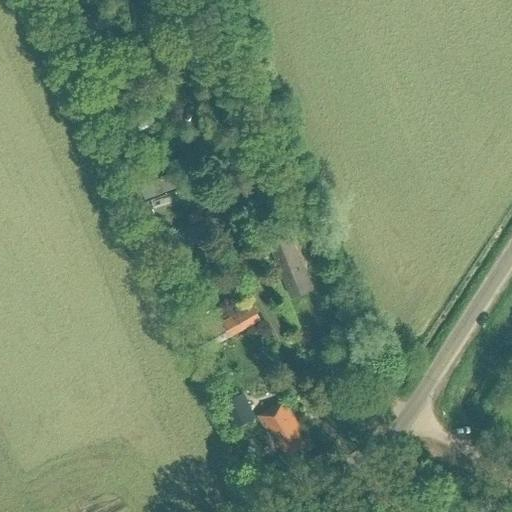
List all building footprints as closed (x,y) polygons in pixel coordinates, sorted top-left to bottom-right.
[(163,0),(176,29),(198,20),(189,0),(163,0)] [(219,67),(201,28),(167,44),(173,59),(167,61),(185,100),(192,96),(179,67),(197,59),(204,74),(219,67)] [(237,136),(253,174),(262,170),(247,132),(237,136)] [(134,158),(138,171),(166,161),(162,149),(134,158)] [(274,197),(262,170),(253,174),(248,176),(259,203),(274,197)] [(146,199),(178,187),(173,172),(140,184),(146,199)] [(151,199),(154,208),(181,199),(181,197),(187,195),(185,188),(151,199)] [(199,210),(186,215),(190,226),(203,221),(199,210)] [(294,231),(272,240),(293,295),(295,294),(293,290),(311,283),(298,251),(302,250),(294,231)] [(252,305),(222,323),(216,313),(192,326),(206,352),(231,339),(230,337),(261,320),(252,305)] [(256,419),(245,395),(220,406),(232,431),(256,419)] [(285,401),(259,416),(268,431),(273,428),(289,455),(307,444),(299,432),(303,430),(285,401)]
